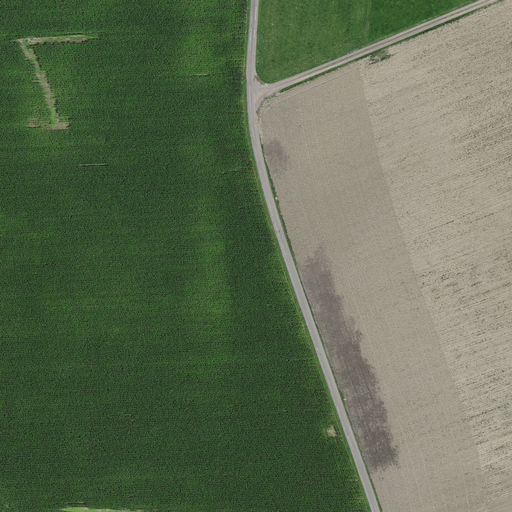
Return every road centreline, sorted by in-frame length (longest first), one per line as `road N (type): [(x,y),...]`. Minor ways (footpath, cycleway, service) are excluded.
road 1 (track): [(375,511),(268,191),(254,95)]
road 2 (track): [(254,95),(488,0)]
